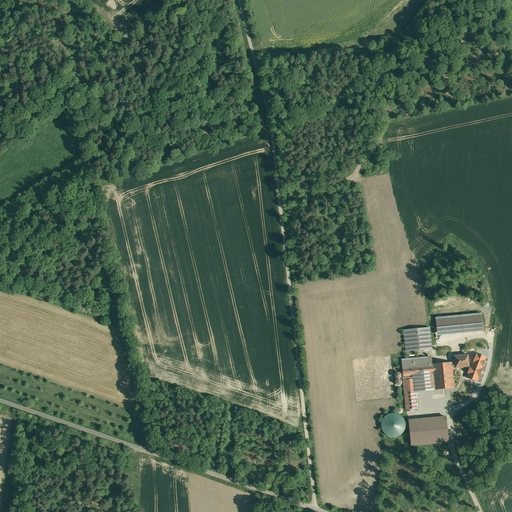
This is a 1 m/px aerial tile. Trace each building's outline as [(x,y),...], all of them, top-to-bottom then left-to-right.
[(433,318),(434,330),(435,335),(481,331),(479,315),(433,318)] [(429,327),(402,330),(404,353),(431,350),(429,327)] [(468,355),(454,356),(454,361),(455,368),(469,367),(468,355)] [(431,357),(401,360),(403,376),(413,375),(414,392),(434,390),(432,364),(431,357)] [(432,364),(434,390),(454,388),(452,370),(452,362),(451,362),(432,364)] [(413,375),(403,376),(406,410),(416,409),(414,392),(413,375)] [(386,415),(382,418),(380,422),(379,427),(381,432),(384,435),(388,438),(393,438),(397,437),(401,434),(404,430),(404,425),(403,420),(400,416),(396,414),(391,414),(386,415)] [(445,422),(410,424),(411,436),(446,434),(445,422)]
